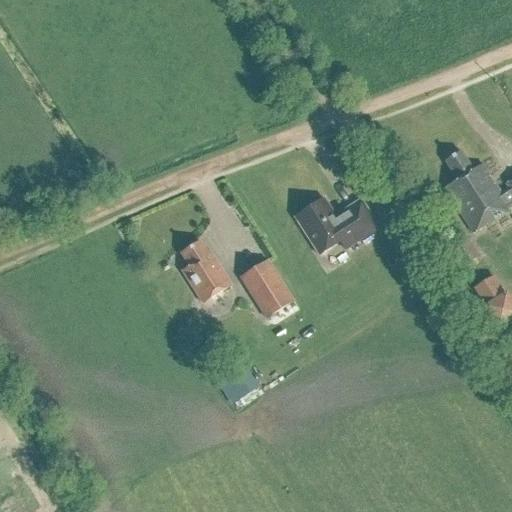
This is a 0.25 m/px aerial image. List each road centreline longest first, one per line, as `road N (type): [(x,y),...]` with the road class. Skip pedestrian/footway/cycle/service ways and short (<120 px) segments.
road 1 (track): [(331,122),(0,255)]
road 2 (track): [(511,51),(331,122)]
road 3 (track): [(331,122),(255,0)]
